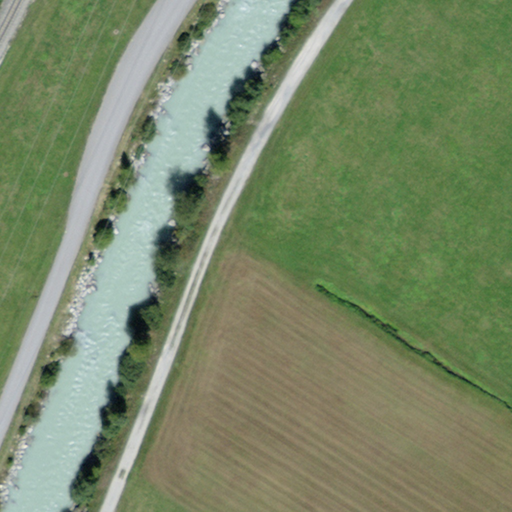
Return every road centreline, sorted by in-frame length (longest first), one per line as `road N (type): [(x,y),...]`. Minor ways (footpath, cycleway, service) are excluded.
road 1 (track): [(105,511),(199,252),(344,0)]
road 2 (unclassified): [(184,0),(154,42),(89,182),(0,408)]
